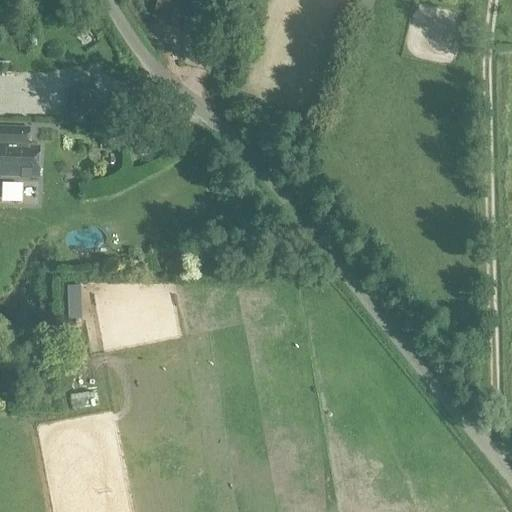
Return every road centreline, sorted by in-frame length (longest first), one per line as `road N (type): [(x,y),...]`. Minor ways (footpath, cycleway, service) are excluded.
road 1 (unclassified): [(511,481),(104,0)]
road 2 (unknown): [(486,450),(483,46)]
